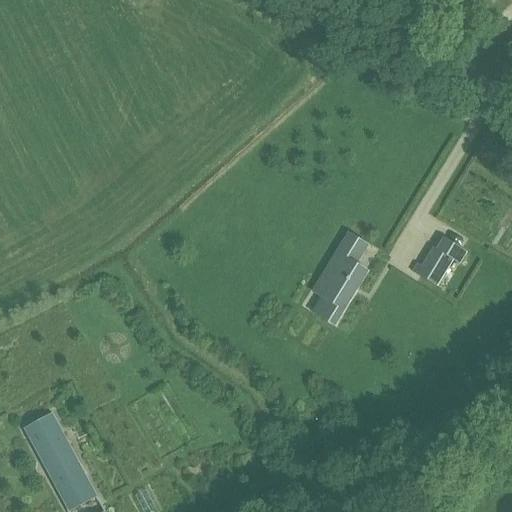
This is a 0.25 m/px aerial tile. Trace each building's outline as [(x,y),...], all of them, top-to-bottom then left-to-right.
[(398,181),(393,179),(384,196),(423,214),(442,176),(454,181),(460,167),(423,150),(415,163),(408,159),(398,181)] [(349,189),(314,171),(285,236),(303,245),(279,293),(314,311),(352,233),(332,222),(349,189)] [(352,235),(322,297),(336,304),(328,321),(348,331),(376,271),(365,266),(374,246),(352,235)] [(428,277),(446,291),(473,254),(455,241),(428,277)] [(411,304),(427,301),(425,284),(408,287),(411,304)] [(156,459),(100,355),(60,376),(117,480),(156,459)] [(91,511),(106,505),(58,412),(28,428),(71,511),(75,511),(77,511),(91,511)]
